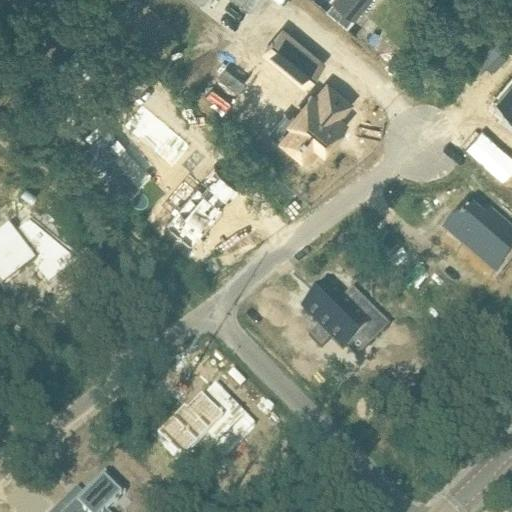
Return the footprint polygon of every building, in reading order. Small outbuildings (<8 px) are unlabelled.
[(370,0),(333,0),(331,3),(354,21),(370,0)] [(265,51),(305,84),(322,63),(282,30),(265,51)] [(294,124),(279,141),(293,153),(296,149),(308,159),(320,145),(324,148),(345,123),(338,117),(349,103),(327,85),(316,98),(312,95),(290,120),(294,124)] [(511,86),(497,104),(511,116),(511,86)] [(88,150),(80,160),(110,185),(141,211),(156,193),(125,167),(118,175),(88,150)] [(183,181),(167,200),(176,207),(174,210),(179,215),(169,227),(193,247),(224,208),(222,206),(228,199),(230,201),(241,188),(214,166),(195,188),(194,190),(183,181)] [(511,233),(472,200),(445,232),(463,246),(466,242),(489,262),(502,247),(510,254),(511,252),(511,233)] [(0,289),(2,292),(33,268),(48,287),(78,263),(29,224),(28,225),(33,229),(17,241),(9,230),(0,236),(0,289)] [(319,295),(303,311),(318,326),(309,335),(322,348),(331,339),(341,348),(343,350),(344,348),(358,335),(370,346),(389,327),(352,290),(342,300),(328,286),(319,295)] [(410,305),(396,319),(420,342),(434,328),(410,305)] [(184,411),(156,440),(181,464),(207,438),(216,446),(246,416),(215,385),(186,413),(184,411)] [(107,511),(125,494),(113,481),(104,473),(96,480),(82,494),(70,507),(67,510),(66,510),(67,511),(107,511)]
